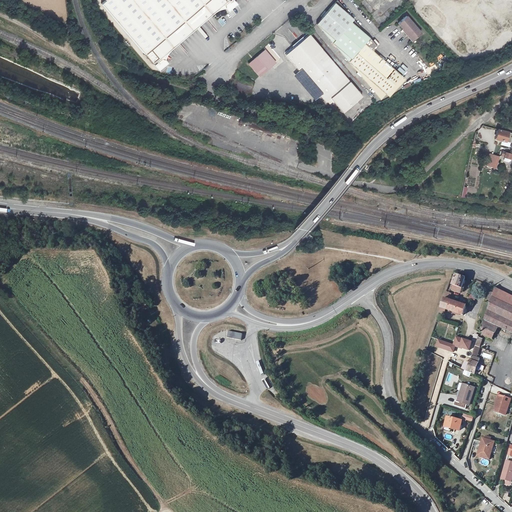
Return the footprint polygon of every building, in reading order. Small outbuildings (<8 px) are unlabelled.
[(101,0),(103,2),(101,4),(152,63),(156,61),(157,63),(159,62),(161,62),(163,58),(161,56),(173,46),(171,44),(209,11),(211,13),(221,5),(222,4),(224,5),(229,5),(229,4),(229,2),(229,1),(228,0),(101,0)] [(335,40),(332,43),(351,58),(348,61),(386,94),(401,76),(372,51),(377,46),(369,38),(358,28),(360,26),(353,19),(342,9),(344,8),(337,0),(316,24),(335,40)] [(398,23),(403,29),(412,40),(421,33),(406,16),(398,23)] [(412,40),(403,29),(402,30),(412,41),(412,40)] [(297,45),(294,47),(285,55),(326,102),(330,98),(343,113),(362,96),(309,34),(297,45)] [(259,76),(275,62),(265,50),(249,64),(259,76)] [(511,136),(511,134),(511,132),(498,129),(495,138),(510,142),(511,136)] [(463,288),(464,285),(466,279),(456,276),(453,286),(454,286),(462,289),(463,289),(463,288)] [(462,289),(454,286),(451,294),(456,296),(458,292),(461,293),(462,289)] [(511,296),(495,288),(482,327),(496,334),(498,327),(511,334),(511,332),(511,296)] [(444,299),(441,308),(446,310),(463,316),(466,306),(444,299)] [(496,334),(482,327),(481,331),(482,332),(483,335),(493,339),(496,334)] [(242,334),(229,331),(227,338),(241,341),(242,334)] [(453,345),(439,340),(437,347),(454,352),(456,346),(470,351),(472,342),(456,337),(453,345)] [(481,346),(476,344),(473,356),(477,357),(481,346)] [(467,371),(469,365),(450,355),(448,361),(449,362),(467,371)] [(469,365),(467,371),(475,375),(476,370),(479,364),(480,359),(472,357),(469,365)] [(475,388),(465,385),(462,392),(461,391),(458,402),(460,402),(467,405),(469,405),(475,388)] [(511,400),(499,396),(498,399),(499,400),(494,412),(506,415),(511,400)] [(471,417),(464,414),(463,419),(467,420),(466,421),(472,423),(474,417),(471,417)] [(448,418),(445,427),(460,430),(462,421),(448,418)] [(495,442),(485,439),(483,446),(481,445),(478,456),(489,460),(495,442)] [(511,462),(507,461),(502,477),(506,478),(506,480),(511,482),(511,478),(511,462)]
